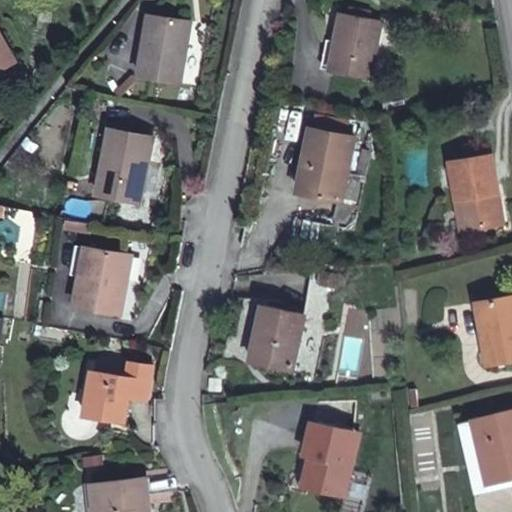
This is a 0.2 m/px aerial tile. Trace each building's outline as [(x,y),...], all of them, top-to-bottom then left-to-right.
[(372,78),(382,22),(342,14),(331,69),(372,78)] [(151,15),(141,76),(181,84),(191,23),(151,15)] [(0,94),(6,68),(16,63),(0,33),(0,94)] [(111,127),(98,194),(141,202),(155,136),(111,127)] [(313,128),(299,193),(338,201),(331,228),(353,233),(367,177),(349,173),(357,137),(313,128)] [(503,224),(493,157),(454,163),(463,229),(503,224)] [(91,223),(66,218),(64,226),(88,231),(90,232),(91,223)] [(85,252),(74,311),(122,318),(128,283),(122,281),(126,258),(85,252)] [(122,281),(128,283),(133,259),(126,258),(122,281)] [(511,298),(479,304),(489,366),(511,362),(511,298)] [(50,326),(71,327),(72,302),(51,301),(50,326)] [(292,372),(305,316),(263,307),(251,363),(292,372)] [(0,317),(0,339),(5,340),(9,319),(0,317)] [(91,395),(86,417),(126,424),(131,399),(148,402),(154,368),(132,364),(129,379),(94,373),(91,395)] [(209,381),(209,394),(221,395),(222,382),(209,381)] [(511,481),(511,415),(477,423),(491,486),(511,481)] [(317,457),(309,489),(345,497),(361,435),(314,423),(307,455),(317,457)] [(477,497),(511,489),(511,481),(491,486),(477,423),(461,426),(477,497)] [(299,486),(309,489),(317,457),(307,455),(299,486)] [(173,496),(170,476),(169,467),(167,468),(146,470),(147,476),(88,483),(91,511),(96,511),(151,511),(150,498),(173,496)]
